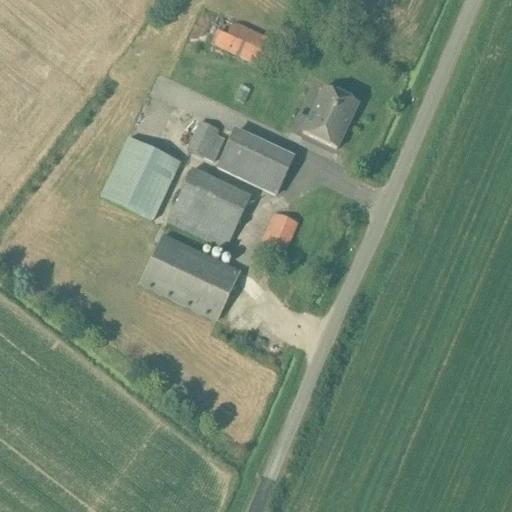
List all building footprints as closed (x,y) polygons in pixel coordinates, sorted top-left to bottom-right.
[(210,45),(264,70),(276,44),(223,19),(210,45)] [(337,94),(324,87),(302,133),(315,140),(338,152),(361,104),(337,93),(337,94)] [(186,152),(213,164),(226,137),(199,124),(186,152)] [(292,161),(234,134),(217,170),(275,197),(292,161)] [(154,222),(179,161),(125,139),(100,200),(154,222)] [(250,199),(191,171),(166,224),(225,252),(250,199)] [(295,225),(274,215),(258,252),(279,261),(295,225)] [(238,276),(161,239),(139,286),(216,323),(238,276)]
